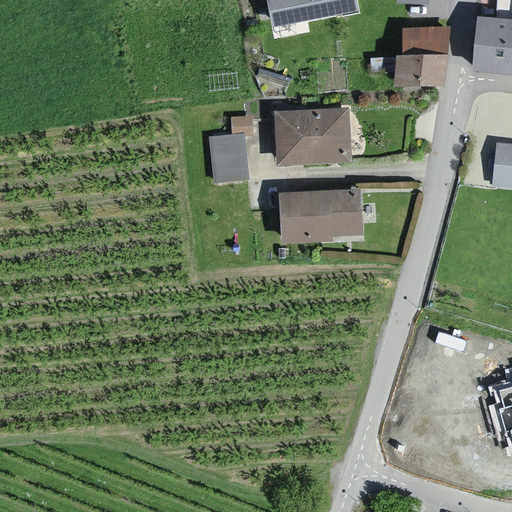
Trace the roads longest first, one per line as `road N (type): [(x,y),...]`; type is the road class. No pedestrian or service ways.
road 1 (residential): [(463,0),(461,76),(442,167),(355,468)]
road 2 (residential): [(505,511),(355,468)]
